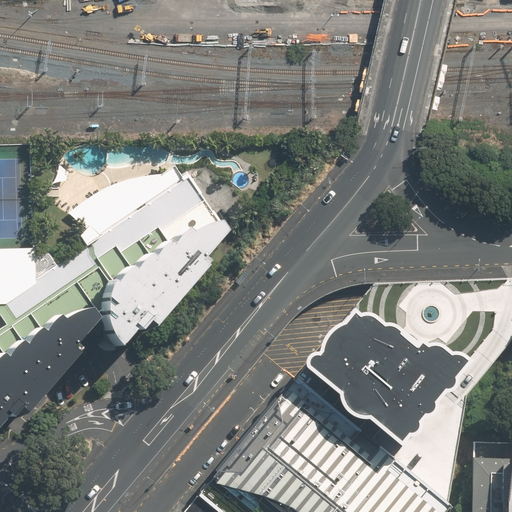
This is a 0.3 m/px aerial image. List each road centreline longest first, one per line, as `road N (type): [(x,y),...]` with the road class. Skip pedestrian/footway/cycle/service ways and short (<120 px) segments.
road 1 (trunk): [(152,440),(291,271)]
road 2 (secondary): [(291,271),(365,252),(495,247)]
road 3 (residential): [(0,457),(98,415),(152,440)]
road 4 (trunk): [(291,271),(369,177),(386,144)]
road 5 (secondary): [(495,247),(430,210),(386,144)]
road 6 (trunk): [(386,144),(423,0)]
